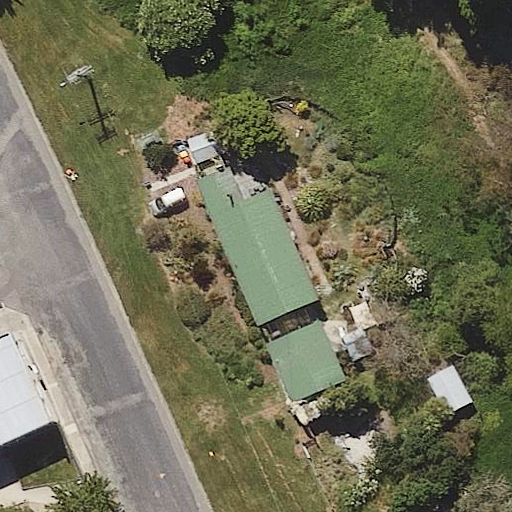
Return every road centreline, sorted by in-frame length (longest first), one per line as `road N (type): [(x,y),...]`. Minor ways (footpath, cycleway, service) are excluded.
road 1 (residential): [(171,511),(35,217)]
road 2 (track): [(413,0),(511,182)]
